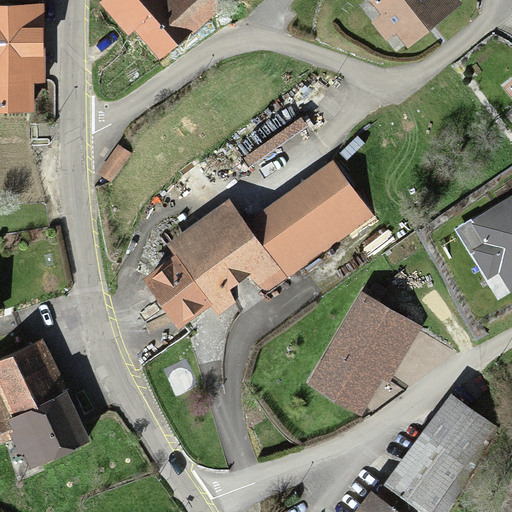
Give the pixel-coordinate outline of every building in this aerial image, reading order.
[(101,0),(100,1),(158,69),(223,13),(212,0),(101,0)] [(375,0),(405,41),(451,8),(445,0),(375,0)] [(42,5),(0,5),(0,113),(33,114),(33,83),(42,83),(42,5)] [(511,97),(511,75),(502,84),(511,97)] [(243,222),(278,272),(363,213),(328,163),(243,222)] [(511,197),(467,222),(498,282),(511,274),(511,197)] [(174,258),(143,280),(177,327),(209,305),(217,316),(278,272),(243,222),(227,199),(164,244),(174,258)] [(379,265),(308,384),(363,416),(390,370),(420,387),(447,341),(389,307),(405,280),(379,265)] [(40,341),(0,359),(0,432),(8,428),(27,470),(87,442),(40,341)] [(452,393),(384,485),(420,511),(431,511),(496,425),(452,393)] [(400,511),(371,489),(353,511),(400,511)]
